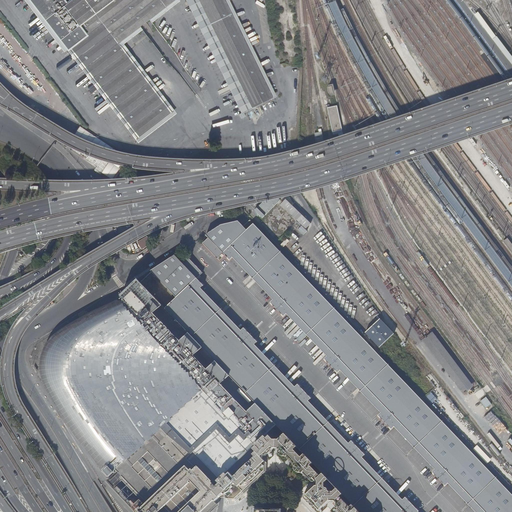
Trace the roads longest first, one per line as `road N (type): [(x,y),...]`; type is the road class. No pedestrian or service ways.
road 1 (trunk): [(207,198),(346,167),(511,112)]
road 2 (motorway): [(82,511),(21,413),(9,372),(15,334),(77,267)]
road 3 (trunk): [(267,166),(102,153),(15,106)]
road 4 (trunk): [(511,89),(267,166)]
road 5 (secondary): [(106,511),(20,368),(23,346),(47,322)]
road 6 (trunk): [(0,240),(207,198)]
road 7 (trunk): [(0,293),(51,263),(69,236),(69,190),(46,152)]
road 8 (secondary): [(0,368),(33,406),(96,511)]
road 9 (trunk): [(161,185),(0,219)]
road 10 (unclassified): [(47,322),(126,275),(90,212)]
road 11 (motorway): [(161,185),(0,184)]
road 12 (trunk): [(0,285),(54,231),(57,188),(46,152)]
road 13 (trunk): [(77,267),(207,198)]
road 14 (motorway): [(66,511),(0,400)]
road 15 (secondary): [(47,322),(86,273),(90,212)]
